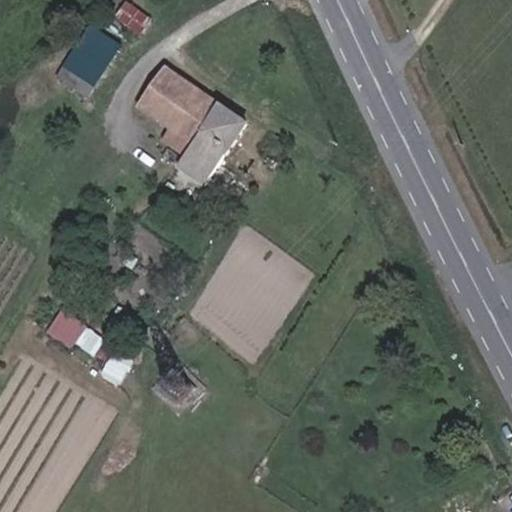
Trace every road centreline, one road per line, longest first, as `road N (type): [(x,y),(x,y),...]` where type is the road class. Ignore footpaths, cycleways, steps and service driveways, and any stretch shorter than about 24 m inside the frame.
road 1 (tertiary): [(511,348),(344,0)]
road 2 (unknown): [(391,102),(462,0)]
